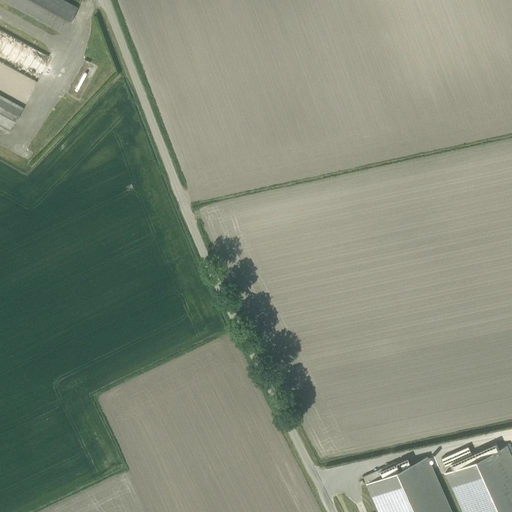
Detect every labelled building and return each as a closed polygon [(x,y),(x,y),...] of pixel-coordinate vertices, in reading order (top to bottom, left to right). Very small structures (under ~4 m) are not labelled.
[(3,0),(64,33),(77,8),(61,0),(3,0)] [(0,61),(37,82),(50,58),(0,29),(0,61)] [(0,127),(9,133),(23,108),(0,95),(0,127)] [(511,511),(511,457),(506,445),(497,449),(494,443),(452,462),(454,468),(445,472),(463,511),(511,511)] [(378,511),(452,511),(427,456),(410,463),(408,459),(397,464),(396,462),(363,476),(378,511)]
